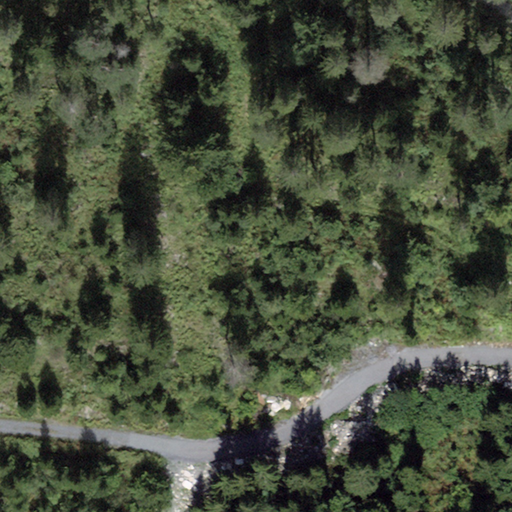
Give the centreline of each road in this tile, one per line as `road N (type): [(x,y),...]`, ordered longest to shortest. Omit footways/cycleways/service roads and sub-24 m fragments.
road 1 (track): [(511,357),(391,366),(302,426),(253,446),(162,451),(0,428)]
road 2 (primary): [(93,511),(156,216),(174,0)]
